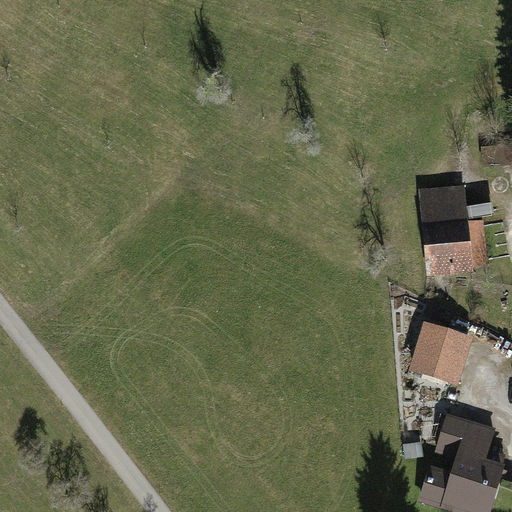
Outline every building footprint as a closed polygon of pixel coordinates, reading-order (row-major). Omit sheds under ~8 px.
[(497,149),(482,151),(485,174),(499,173),(497,149)] [(461,188),(421,192),(430,277),(488,271),(484,223),(465,225),(461,188)] [(410,380),(458,396),(473,348),(425,332),(410,380)] [(490,511),(510,452),(462,437),(450,475),(429,468),(418,503),(447,511),(490,511)] [(420,450),(406,452),(407,463),(421,462),(420,450)]
